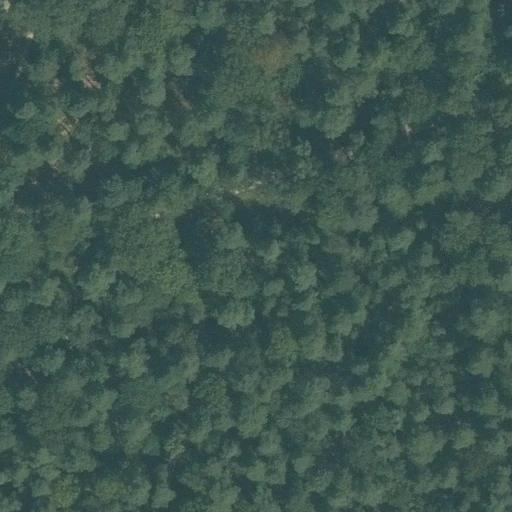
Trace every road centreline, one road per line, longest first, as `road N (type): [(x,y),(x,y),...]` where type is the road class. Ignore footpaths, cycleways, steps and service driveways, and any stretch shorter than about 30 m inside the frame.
road 1 (track): [(0,267),(122,280),(172,275),(195,263),(225,227),(365,180),(511,147)]
road 2 (track): [(0,236),(63,238),(118,228),(439,117),(511,106)]
